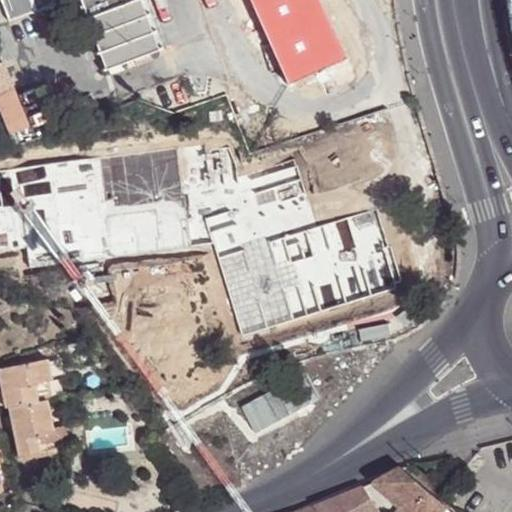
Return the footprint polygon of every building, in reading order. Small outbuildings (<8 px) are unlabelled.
[(31,0),(35,11),(62,0),(81,0),(105,68),(159,49),(140,0),(133,0),(128,2),(126,0),(124,0),(113,5),(111,0),(31,0)] [(320,0),(251,0),(288,83),(345,58),(320,0)] [(0,68),(0,108),(7,130),(27,123),(13,84),(6,87),(0,68)] [(0,253),(26,251),(29,270),(214,247),(241,335),(398,284),(374,215),(320,227),(296,162),(238,178),(229,143),(0,168),(0,253)] [(44,365),(34,366),(37,386),(45,386),(48,385),(44,365)] [(37,386),(34,366),(0,372),(0,407),(1,411),(3,413),(14,461),(36,457),(33,441),(49,437),(43,404),(46,403),(45,386),(37,386)] [(36,457),(14,461),(15,467),(55,460),(49,437),(33,441),(36,457)] [(452,511),(400,468),(374,481),(402,504),(411,511),(452,511)] [(380,511),(381,511),(362,487),(293,511),(380,511)]
